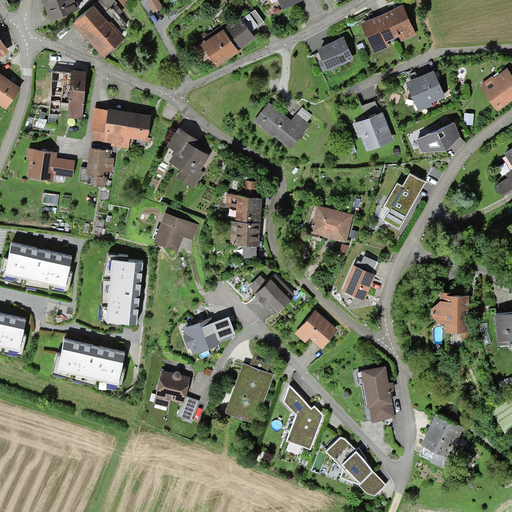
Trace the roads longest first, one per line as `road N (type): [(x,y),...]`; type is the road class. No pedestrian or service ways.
road 1 (unclassified): [(171,96),(274,169),(275,258),(398,360)]
road 2 (residential): [(398,360),(413,418),(409,451),(397,460),(217,290)]
road 3 (residential): [(171,96),(374,0)]
road 4 (residential): [(511,111),(441,173),(403,250)]
road 5 (residential): [(511,49),(436,52),(350,90)]
road 6 (unclassified): [(25,35),(171,96)]
road 7 (unclassified): [(398,360),(471,409),(511,450)]
road 8 (residential): [(25,35),(22,97),(0,157)]
